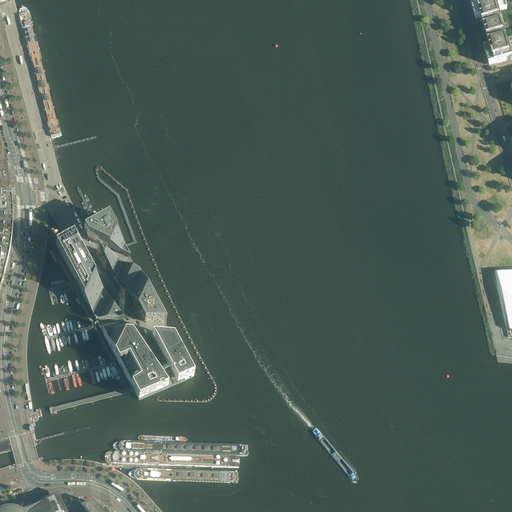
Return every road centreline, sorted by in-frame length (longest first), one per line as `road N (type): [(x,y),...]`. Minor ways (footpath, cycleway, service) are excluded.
road 1 (residential): [(39,195),(55,197),(168,375)]
road 2 (primary): [(38,474),(12,404),(11,318)]
road 3 (primary): [(11,318),(26,262),(29,194)]
road 4 (primary): [(21,192),(20,245),(3,316)]
road 5 (primary): [(29,194),(0,76)]
